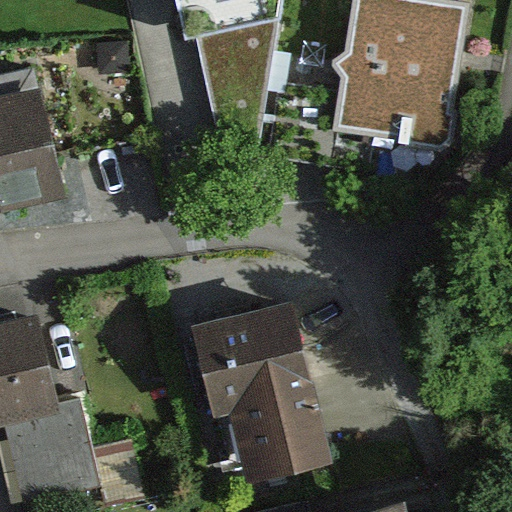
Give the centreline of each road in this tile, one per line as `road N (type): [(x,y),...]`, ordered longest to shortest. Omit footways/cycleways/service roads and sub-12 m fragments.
road 1 (residential): [(382,237),(321,241),(250,227),(0,262)]
road 2 (residential): [(382,237),(446,191),(499,137),(511,89)]
